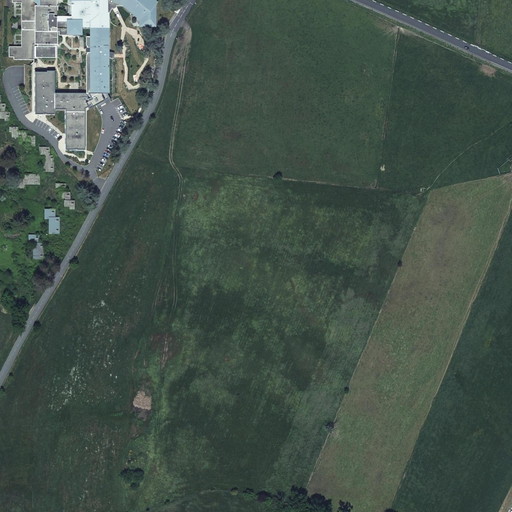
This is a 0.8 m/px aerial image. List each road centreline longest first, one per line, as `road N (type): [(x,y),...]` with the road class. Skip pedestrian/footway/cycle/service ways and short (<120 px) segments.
road 1 (unclassified): [(0,380),(154,108),(190,0)]
road 2 (tertiary): [(511,63),(364,0)]
